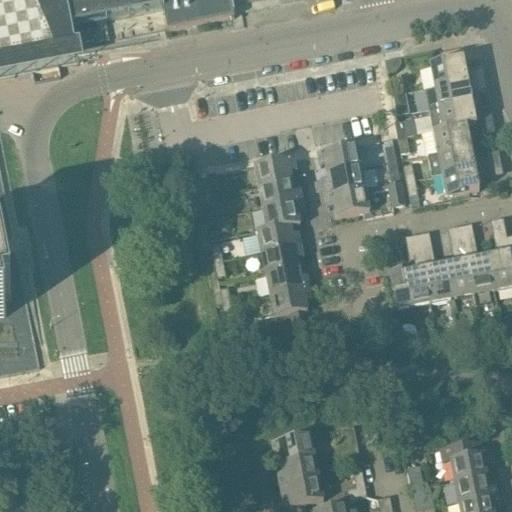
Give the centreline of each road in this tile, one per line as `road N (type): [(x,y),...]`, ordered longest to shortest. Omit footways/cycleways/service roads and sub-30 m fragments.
road 1 (unclassified): [(105,511),(33,148),(54,107),(102,80)]
road 2 (residential): [(511,89),(491,26),(457,12),(135,74)]
road 3 (residential): [(360,322),(347,245),(359,232),(511,209)]
